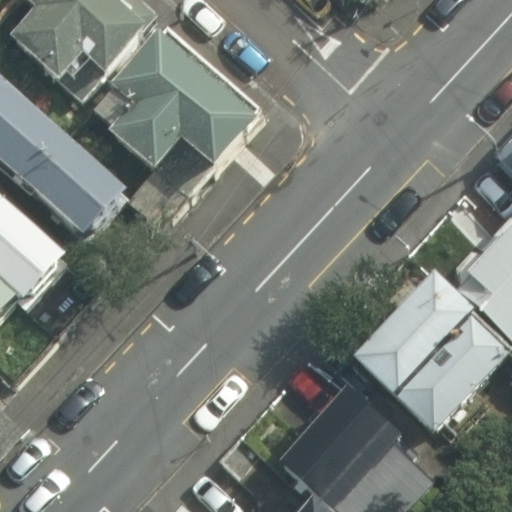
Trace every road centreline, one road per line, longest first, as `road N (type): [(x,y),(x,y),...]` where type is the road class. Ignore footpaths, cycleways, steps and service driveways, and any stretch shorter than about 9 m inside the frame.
road 1 (secondary): [(393,142),(52,511)]
road 2 (residential): [(393,142),(245,0)]
road 3 (secondary): [(511,14),(393,142)]
